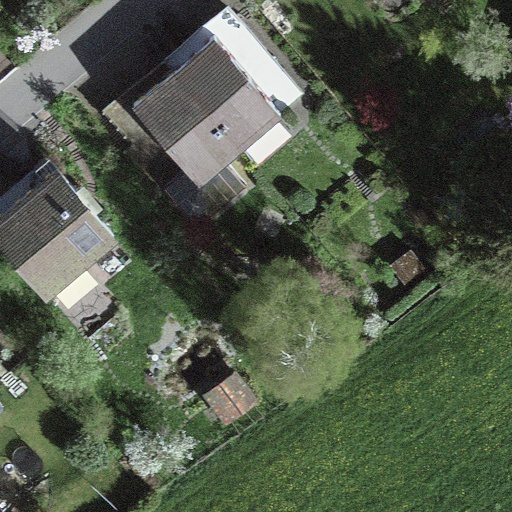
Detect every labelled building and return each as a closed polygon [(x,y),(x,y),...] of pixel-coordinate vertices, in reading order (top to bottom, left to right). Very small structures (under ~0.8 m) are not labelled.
[(279,112),(214,35),(174,68),(240,145),(279,112)] [(240,145),(174,68),(134,102),(188,166),(166,186),(190,215),(207,216),(245,184),(224,159),(240,145)] [(0,214),(0,234),(45,290),(112,235),(57,167),(0,214)] [(393,265),(403,279),(422,265),(412,252),(393,265)] [(234,374),(209,393),(226,417),(252,400),(234,374)] [(109,511),(114,508),(91,477),(55,504),(60,511),(109,511)]
